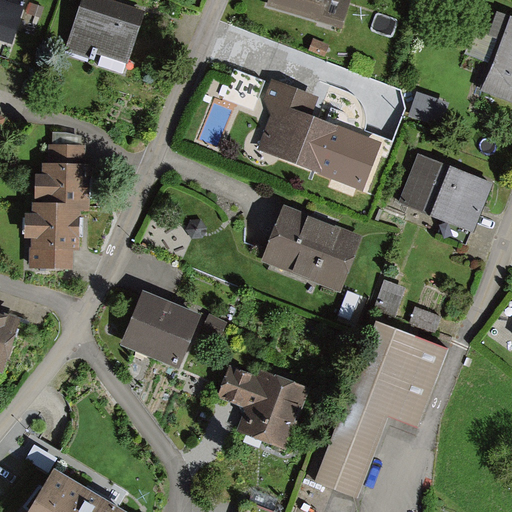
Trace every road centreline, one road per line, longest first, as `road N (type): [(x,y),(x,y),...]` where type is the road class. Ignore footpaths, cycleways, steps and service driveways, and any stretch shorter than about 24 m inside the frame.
road 1 (residential): [(217,0),(76,329)]
road 2 (residential): [(396,511),(511,219)]
road 3 (unknown): [(0,84),(149,166),(187,170),(275,204)]
road 4 (residential): [(76,329),(175,465),(174,511)]
road 5 (unknown): [(198,46),(328,91)]
road 6 (residential): [(76,329),(0,426)]
